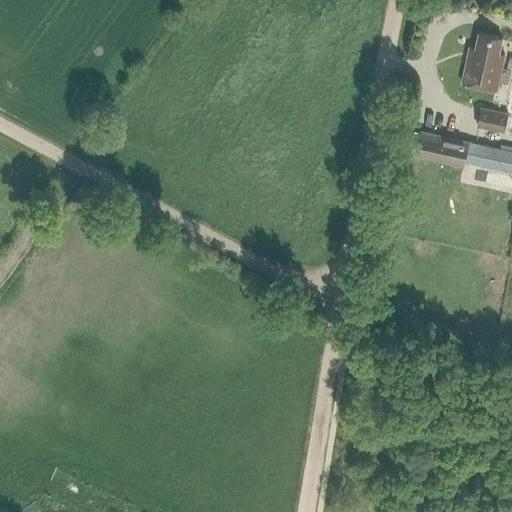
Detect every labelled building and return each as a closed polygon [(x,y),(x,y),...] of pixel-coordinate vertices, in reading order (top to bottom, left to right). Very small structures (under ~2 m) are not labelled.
[(502,68),(505,54),(499,53),(502,38),(478,32),(475,48),(469,47),(465,65),(461,84),(497,92),(499,82),(508,85),(511,70),(502,68)] [(477,127),(505,132),(508,115),(481,109),(477,127)] [(416,156),(463,167),(469,141),(421,131),(416,156)] [(511,172),(511,151),(470,142),(466,162),(511,172)] [(32,511),(80,511),(39,496),(32,511)]
